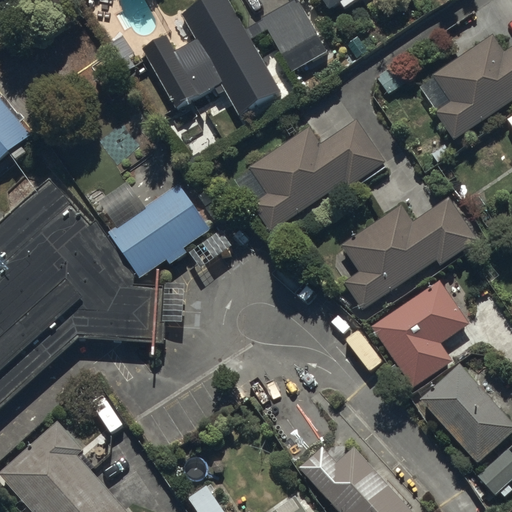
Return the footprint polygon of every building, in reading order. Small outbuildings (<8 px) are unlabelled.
[(144,51),(178,110),(223,85),(241,117),(282,94),(253,42),(269,32),(292,73),(328,53),(298,0),(297,0),(263,20),(264,22),(247,32),(229,0),(211,0),(184,15),(199,41),(178,53),(169,37),(144,51)] [(322,0),(330,10),(341,3),(345,10),(360,0),(322,0)] [(135,55),(123,37),(106,48),(126,77),(137,69),(129,59),(135,55)] [(422,88),(439,113),(437,114),(455,142),(458,139),(511,104),(511,47),(504,53),(494,38),(434,77),(435,79),(422,88)] [(28,153),(22,146),(32,138),(0,97),(0,165),(11,156),(17,162),(28,153)] [(236,178),(273,233),(345,184),(351,193),(388,169),(357,123),(322,146),(310,128),(236,178)] [(137,283),(104,238),(51,181),(0,229),(0,410),(80,340),(156,345),(162,289),(137,287),(137,283)] [(117,229),(110,234),(142,280),(167,262),(170,267),(189,254),(200,271),(232,249),(219,231),(213,235),(179,187),(147,209),(129,184),(100,204),(117,229)] [(480,243),(450,199),(415,223),(403,206),(343,247),(361,274),(345,285),(364,313),(438,262),(442,269),(480,243)] [(472,326),(441,283),(373,329),(398,367),(396,368),(408,387),(411,385),(415,390),(455,362),(444,345),(472,326)] [(511,438),(511,421),(461,366),(420,403),(479,468),(511,438)] [(59,423),(0,475),(33,511),(128,511),(80,458),(86,453),(59,423)] [(412,511),(355,449),(338,464),(324,449),(301,470),(339,511),(412,511)] [(496,496),(511,481),(511,453),(510,451),(480,479),(496,496)] [(224,511),(208,487),(184,503),(189,511),(224,511)] [(277,511),(308,511),(299,498),(277,511)]
